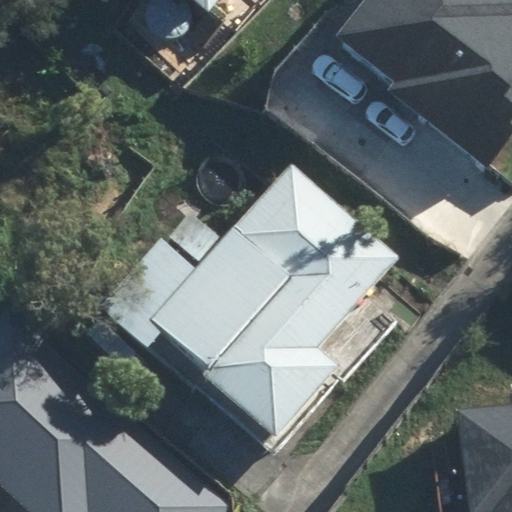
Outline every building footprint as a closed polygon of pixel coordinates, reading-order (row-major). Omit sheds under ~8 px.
[(184,0),(208,20),(225,0),(184,0)] [(511,0),(372,0),(335,51),(394,94),(385,106),(489,181),(511,148),(511,0)] [(226,383),(297,442),(358,368),(336,350),(410,259),(304,169),(175,323),(233,373),(226,383)] [(187,242),(216,265),(237,239),(207,216),(187,242)] [(0,328),(0,511),(201,511),(211,501),(0,328)] [(511,511),(511,412),(458,419),(470,511),(511,511)]
